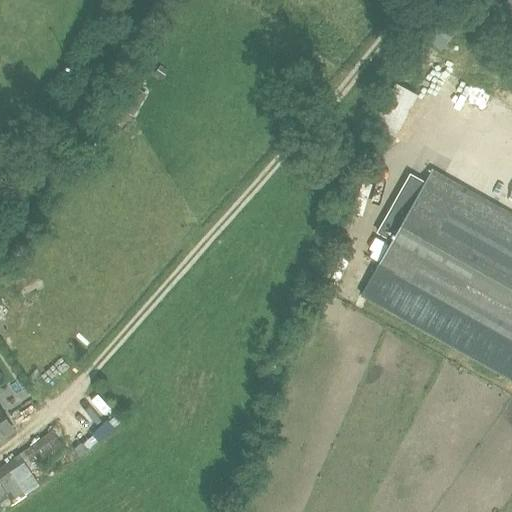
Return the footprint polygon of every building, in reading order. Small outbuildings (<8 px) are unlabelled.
[(511,0),(507,0),(497,12),(511,24),(511,0)] [(160,67),(156,74),(162,78),(167,72),(160,67)] [(362,295),(511,380),(511,214),(433,170),(362,295)] [(0,441),(15,432),(0,409),(0,441)] [(52,432),(20,454),(32,470),(64,448),(52,432)] [(32,477),(27,470),(29,469),(20,455),(0,468),(0,502),(8,497),(11,501),(25,491),(20,485),(32,477)]
